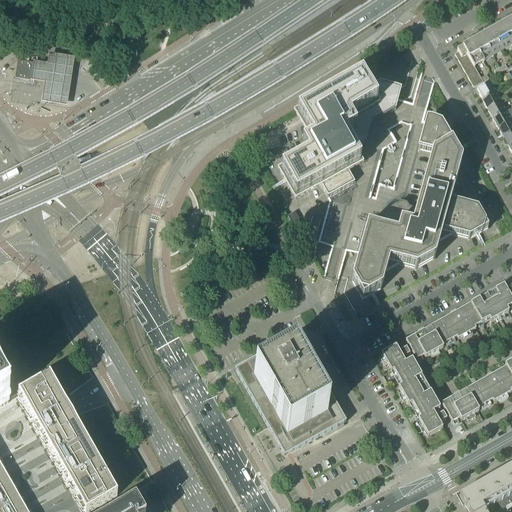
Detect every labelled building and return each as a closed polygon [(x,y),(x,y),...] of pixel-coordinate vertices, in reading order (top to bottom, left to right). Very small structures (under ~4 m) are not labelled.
[(511,27),(509,21),(499,27),(511,47),(511,46),(511,27)] [(499,27),(490,32),(491,34),(500,50),(502,52),(511,47),(499,27)] [(490,32),(481,37),(492,58),(502,52),(500,50),(491,34),(490,32)] [(481,37),(471,42),(473,45),(481,60),(483,63),(492,58),(481,37)] [(473,45),(471,42),(462,48),(461,48),(456,51),(457,54),(454,56),(473,89),(488,81),(486,77),(480,80),(473,68),(483,63),(481,60),(473,45)] [(46,66),(35,65),(32,82),(43,84),(41,101),(67,104),(74,62),(47,58),(46,66)] [(14,79),(32,82),(35,65),(17,62),(14,79)] [(329,202),(318,243),(332,247),(324,276),(337,281),(345,251),(358,255),(359,254),(366,226),(371,227),(383,221),(382,219),(383,214),(392,209),(401,204),(406,206),(407,207),(418,201),(431,156),(417,152),(425,124),(422,123),(433,84),(432,84),(423,81),(423,78),(420,77),(412,106),(397,101),(394,112),(373,124),(369,137),(366,146),(362,148),(360,148),(357,161),(359,165),(347,172),(354,184),(328,199),(329,202)] [(379,85),(371,90),(367,92),(364,86),(361,80),(360,79),(296,116),(296,117),(310,142),(311,142),(300,148),(306,159),(305,160),(279,174),(295,202),(320,187),(327,200),(327,199),(328,199),(354,184),(347,172),(359,165),(357,161),(360,148),(362,148),(366,146),(369,137),(373,124),(394,112),(397,101),(400,91),(398,90),(379,85)] [(481,102),(497,93),(491,83),(473,93),(476,98),(478,96),(481,101),(481,102)] [(481,102),(487,111),(502,102),(497,93),(481,102)] [(491,120),(492,120),(507,112),(502,102),(487,111),(492,120),(491,120)] [(497,130),(511,121),(511,112),(511,110),(507,112),(492,120),(492,121),(497,130)] [(502,140),(503,139),(511,133),(511,121),(497,130),(502,139),(502,140)] [(358,255),(354,270),(350,283),(361,302),(372,296),(380,291),(385,274),(397,267),(415,272),(434,261),(438,244),(451,237),(468,242),(477,237),(487,231),(476,212),(459,207),(452,195),(461,163),(455,153),(450,144),(442,130),(440,127),(425,123),(425,124),(417,152),(431,156),(418,201),(407,207),(406,206),(401,204),(392,209),(383,214),(382,219),(383,221),(371,227),(366,226),(359,254),(358,255)] [(511,133),(503,139),(508,149),(511,146),(511,133)] [(287,217),(293,228),(300,224),(294,213),(287,217)] [(424,332),(423,330),(422,329),(417,332),(419,335),(405,343),(415,362),(423,358),(424,360),(442,350),(441,348),(456,339),(457,341),(475,331),(473,329),(488,321),(490,324),(508,314),(506,311),(511,307),(511,303),(503,287),(495,292),(494,289),(476,300),(477,302),(456,313),(455,311),(450,314),(451,316),(424,332)] [(345,424),(313,366),(296,336),(270,351),(234,371),(283,458),(289,455),(345,424)] [(420,377),(416,371),(408,356),(409,356),(405,350),(398,354),(395,348),(382,355),(380,356),(390,374),(392,373),(401,388),(398,389),(408,407),(411,405),(419,420),(417,421),(427,439),(442,431),(438,425),(446,421),(442,415),(430,395),(432,393),(422,376),(420,377)] [(491,374),(490,374),(485,377),(487,379),(460,395),(458,392),(453,395),(454,398),(440,406),(451,425),(459,421),(460,423),(478,413),(477,410),(491,402),(493,404),(510,394),(509,392),(511,390),(511,359),(510,360),(511,362),(504,367),(505,369),(492,376),(491,374)] [(62,402),(61,401),(57,393),(49,379),(18,397),(34,426),(83,511),(90,511),(113,500),(115,498),(116,498),(116,497),(101,469),(72,419),(71,418),(68,412),(63,403),(62,402)] [(0,408),(9,403),(8,402),(0,387),(0,408)] [(0,511),(25,511),(19,499),(0,466),(0,511)] [(511,469),(459,499),(466,511),(496,511),(511,503),(511,469)]
